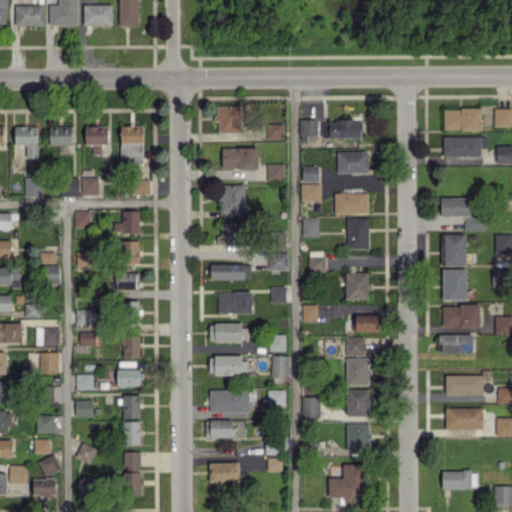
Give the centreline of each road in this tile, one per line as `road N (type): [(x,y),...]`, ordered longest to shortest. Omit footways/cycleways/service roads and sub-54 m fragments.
road 1 (residential): [(0,77),(511,74)]
road 2 (residential): [(404,75),(407,511)]
road 3 (residential): [(179,511),(178,76)]
